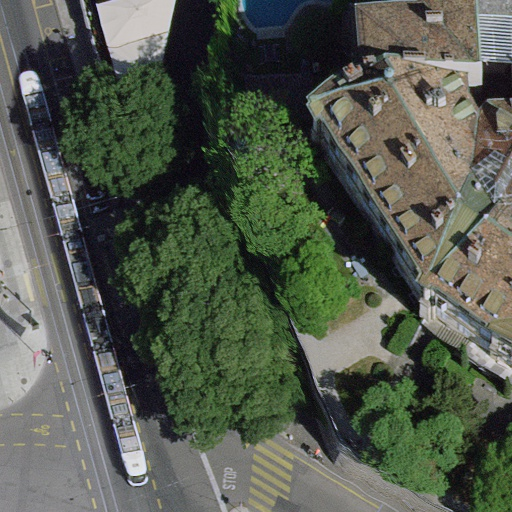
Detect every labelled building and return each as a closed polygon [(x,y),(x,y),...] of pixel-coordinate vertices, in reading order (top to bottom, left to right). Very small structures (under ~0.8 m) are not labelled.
[(157,109),(176,0),(82,0),(111,104),(116,114),(126,121),(141,123),(157,109)] [(359,73),(364,120),(467,114),(485,113),(483,80),(511,76),(511,0),(399,0),(402,69),(359,73)] [(511,370),(511,143),(491,145),(482,156),(469,139),(467,114),(364,120),(355,122),(317,148),(436,326),(511,370)] [(317,148),(355,122),(296,125),(313,151),(317,148)] [(247,144),(236,147),(232,158),(236,168),(246,173),(257,169),(261,159),(257,148),(247,144)]
